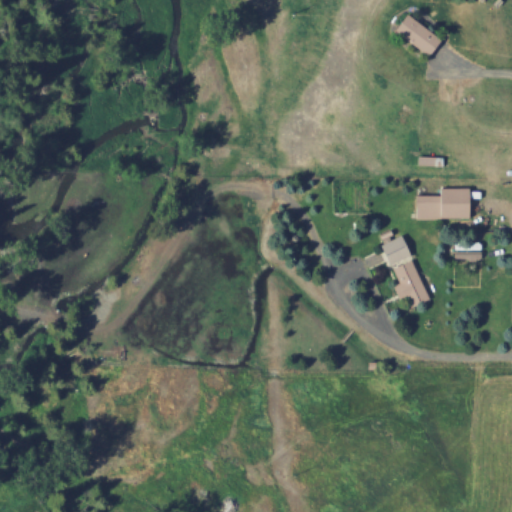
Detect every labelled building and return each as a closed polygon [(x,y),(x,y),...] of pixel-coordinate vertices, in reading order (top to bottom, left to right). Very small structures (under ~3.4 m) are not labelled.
[(447,38),(413,12),(400,30),(435,55),(447,38)] [(419,194),(419,217),(475,217),(475,186),(444,186),(444,194),(419,194)] [(386,243),(395,264),(417,253),(407,233),(386,243)] [(485,244),(458,244),(458,258),(485,258),(485,244)] [(403,283),(398,284),(404,300),(412,297),(416,305),(433,298),(418,259),(396,267),(403,283)]
